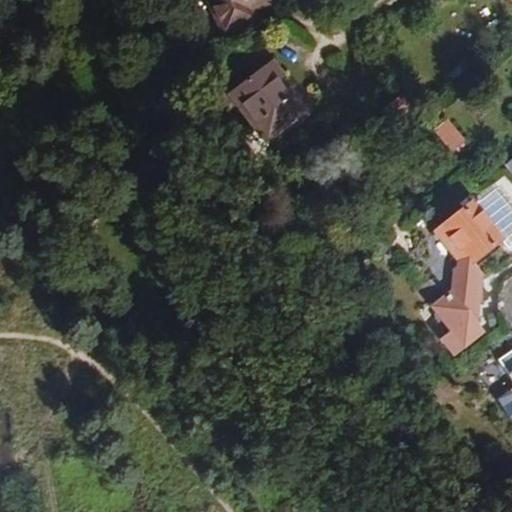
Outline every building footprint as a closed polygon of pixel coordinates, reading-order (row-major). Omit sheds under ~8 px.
[(209,0),(225,32),(255,18),(251,10),(272,1),(271,0),(209,0)] [(273,61),(228,95),(265,143),(305,111),(294,97),(293,96),(291,95),(288,96),(276,81),(284,74),(273,61)] [(400,97),(384,110),(394,123),(410,110),(400,97)] [(447,121),(434,130),(451,151),(463,141),(447,121)] [(511,213),(495,191),(475,206),(501,240),(510,252),(511,250),(511,213)] [(475,206),(472,203),(435,231),(461,266),(453,272),(452,292),(438,303),(439,317),(455,336),(445,344),(453,355),(483,331),(475,321),(480,276),(471,264),(501,240),(475,206)] [(511,350),(498,361),(511,381),(511,393),(511,394),(511,350)] [(511,420),(511,394),(499,402),(511,420)]
